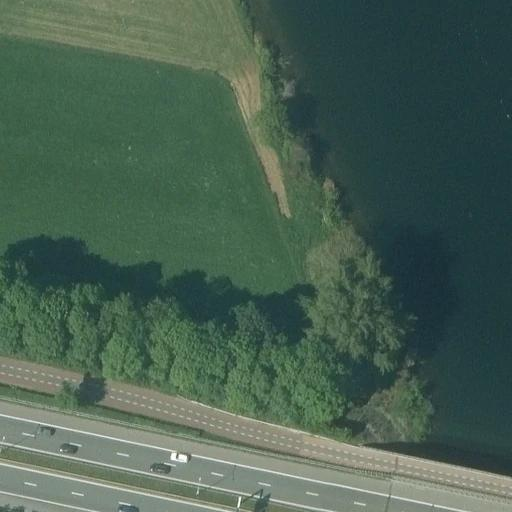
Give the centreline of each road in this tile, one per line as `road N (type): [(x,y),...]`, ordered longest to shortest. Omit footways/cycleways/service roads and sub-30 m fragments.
road 1 (unclassified): [(511,492),(0,374)]
road 2 (trunk): [(391,511),(0,429)]
road 3 (trunk): [(0,479),(154,511)]
